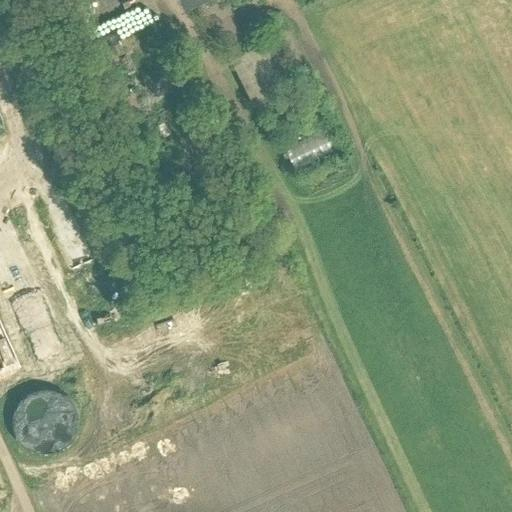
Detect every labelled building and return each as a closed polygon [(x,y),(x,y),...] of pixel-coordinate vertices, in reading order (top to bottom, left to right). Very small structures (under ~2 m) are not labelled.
[(149,9),(106,38),(116,54),(160,25),(149,9)] [(272,40),(232,59),(256,106),(295,87),(272,40)] [(38,181),(56,171),(31,124),(13,134),(38,181)] [(311,152),(292,163),(298,173),(317,161),(311,152)] [(50,201),(65,192),(58,182),(44,192),(50,201)] [(74,212),(45,225),(51,239),(80,226),(74,212)]
